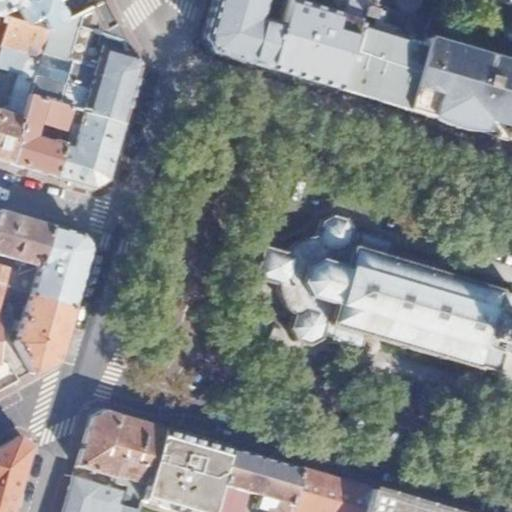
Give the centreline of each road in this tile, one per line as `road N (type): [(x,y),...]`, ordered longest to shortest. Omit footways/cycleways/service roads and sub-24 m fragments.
road 1 (residential): [(511,511),(75,380)]
road 2 (residential): [(167,66),(511,167)]
road 3 (residential): [(75,380),(124,217)]
road 4 (residential): [(124,217),(167,66)]
road 5 (residential): [(35,511),(75,380)]
road 6 (residential): [(0,181),(124,217)]
